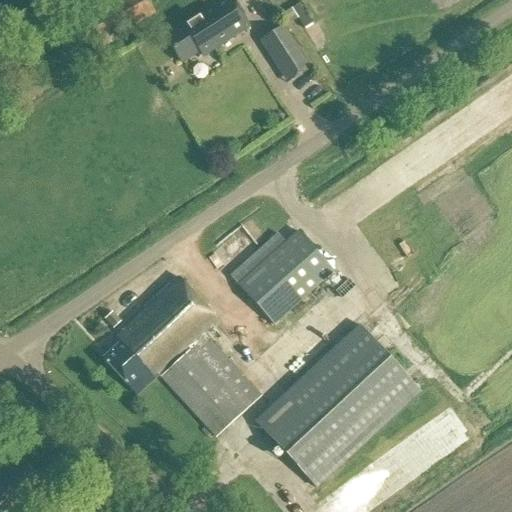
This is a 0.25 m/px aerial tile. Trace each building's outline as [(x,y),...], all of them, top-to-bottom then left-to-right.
[(112,34),(113,37),(153,14),(144,0),(130,0),(129,1),(128,0),(119,0),(102,10),(103,12),(93,18),(90,13),(78,19),(82,26),(77,29),(86,44),(89,42),(94,51),(107,43),(104,38),(112,34)] [(230,0),(222,0),(163,38),(180,65),(198,53),(202,58),(249,28),(230,0)] [(299,4),(283,14),(289,24),(297,19),(304,30),(312,26),(299,4)] [(291,81),(310,68),(283,26),(264,38),(291,81)] [(273,326),(333,273),(297,232),(253,271),(246,263),(229,277),(273,326)] [(260,398),(202,334),(214,323),(174,279),(110,337),(117,344),(99,360),(133,397),(157,375),(216,439),(260,398)] [(104,320),(113,329),(121,322),(112,312),(104,320)] [(359,327),(254,422),(314,489),(419,394),(359,327)] [(0,511),(6,511),(19,501),(13,495),(32,478),(12,456),(0,466),(0,511)]
